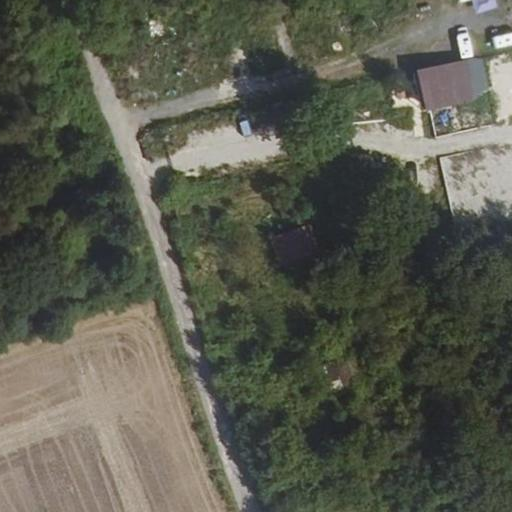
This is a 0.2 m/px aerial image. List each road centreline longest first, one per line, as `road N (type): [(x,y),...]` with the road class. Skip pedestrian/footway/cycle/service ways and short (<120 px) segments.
road 1 (track): [(70,0),(103,114),(250,511)]
road 2 (unknown): [(103,114),(265,88),(455,34)]
